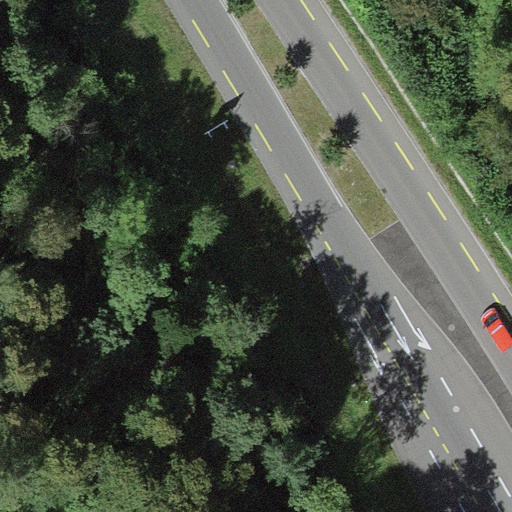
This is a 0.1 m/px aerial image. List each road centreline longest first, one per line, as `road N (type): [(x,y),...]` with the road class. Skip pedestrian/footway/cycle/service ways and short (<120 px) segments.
road 1 (primary): [(194,0),(505,511)]
road 2 (primary): [(511,343),(290,0)]
